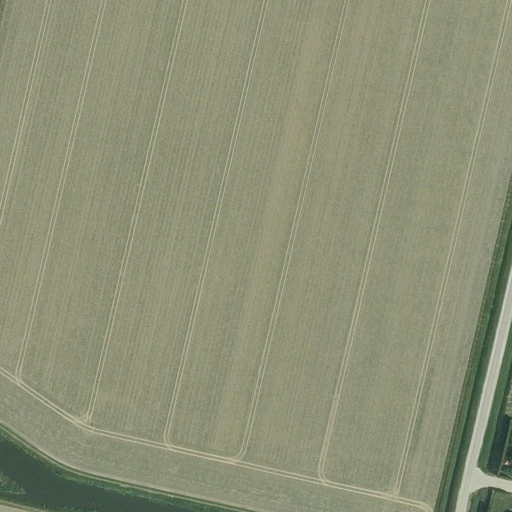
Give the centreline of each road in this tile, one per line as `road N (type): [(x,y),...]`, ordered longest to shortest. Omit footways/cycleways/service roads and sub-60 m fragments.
road 1 (track): [(0,424),(72,470),(245,511)]
road 2 (unclassified): [(461,511),(511,291)]
